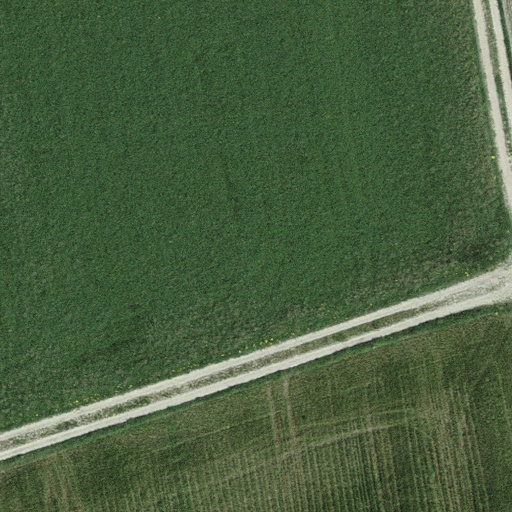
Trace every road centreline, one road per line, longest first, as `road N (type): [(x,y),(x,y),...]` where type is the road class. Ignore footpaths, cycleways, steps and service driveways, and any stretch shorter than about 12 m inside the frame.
road 1 (track): [(0,451),(511,283)]
road 2 (track): [(475,0),(511,213)]
